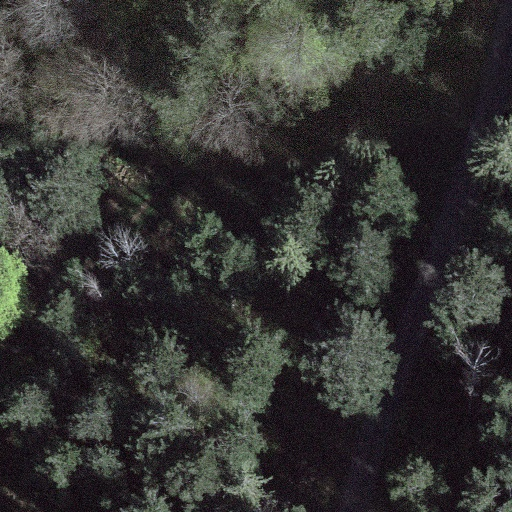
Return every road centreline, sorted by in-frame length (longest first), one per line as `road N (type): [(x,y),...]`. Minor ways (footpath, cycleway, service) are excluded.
road 1 (track): [(0,385),(204,170),(416,0)]
road 2 (unclassified): [(507,0),(438,255),(369,439),(352,511)]
